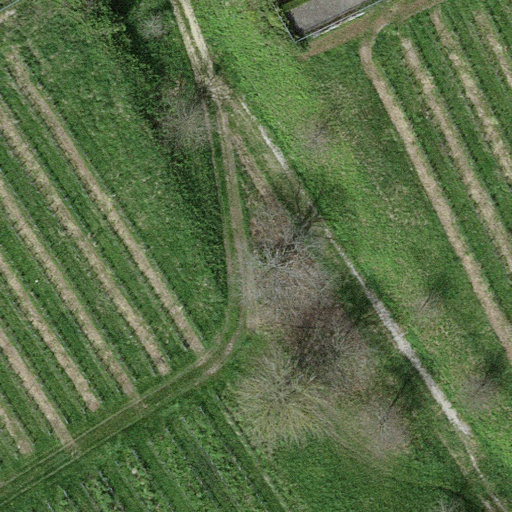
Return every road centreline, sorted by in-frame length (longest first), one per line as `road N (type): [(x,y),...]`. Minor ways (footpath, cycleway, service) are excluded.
road 1 (track): [(179,0),(223,110),(327,236),(511,504)]
road 2 (track): [(223,110),(236,305),(205,371),(0,501)]
